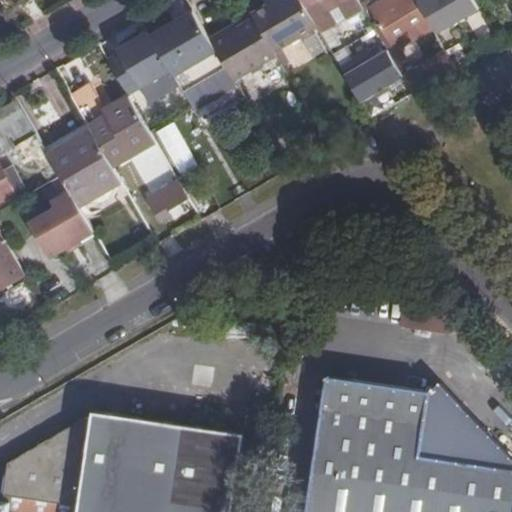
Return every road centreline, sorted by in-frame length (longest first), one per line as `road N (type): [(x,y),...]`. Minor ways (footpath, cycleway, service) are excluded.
road 1 (residential): [(0,384),(16,382),(365,178),(442,229),(511,298)]
road 2 (residential): [(0,73),(124,0)]
